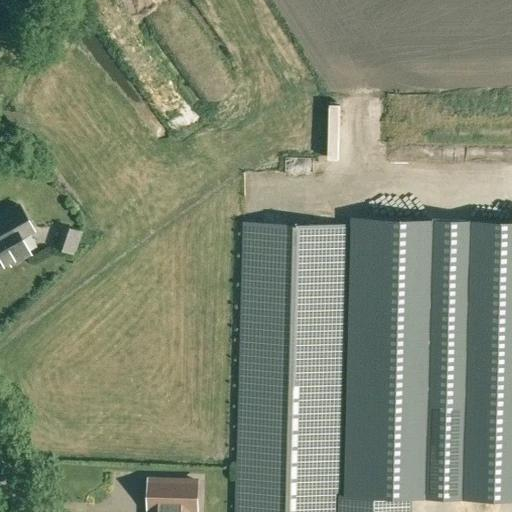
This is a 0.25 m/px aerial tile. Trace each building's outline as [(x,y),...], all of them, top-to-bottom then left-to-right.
[(0,61),(11,42),(0,35),(0,61)] [(0,221),(3,227),(0,229),(0,263),(8,259),(10,263),(29,253),(19,236),(32,229),(18,204),(0,214),(0,221)] [(511,503),(511,227),(468,226),(461,502),(511,503)] [(409,511),(410,494),(342,493),(344,383),(241,381),(237,511),(409,511)] [(189,511),(189,507),(196,508),(197,480),(150,479),(149,507),(151,507),(151,511),(189,511)]
